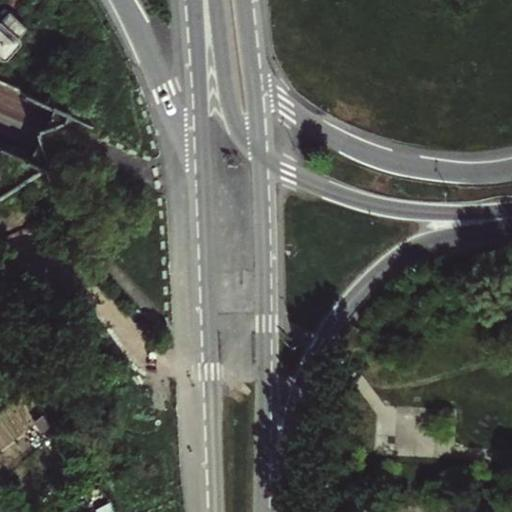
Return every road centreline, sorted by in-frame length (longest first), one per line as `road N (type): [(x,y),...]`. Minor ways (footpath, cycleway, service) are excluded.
road 1 (trunk): [(273,511),(302,386),(351,302),(408,254),(511,225)]
road 2 (tertiary): [(261,511),(258,152)]
road 3 (tertiary): [(203,187),(215,511)]
road 4 (trunk): [(511,169),(423,169),(355,150),(308,127),(271,96),(250,53)]
road 5 (trunk): [(258,152),(305,179),(385,206),(511,210)]
road 6 (trunk): [(119,0),(203,187)]
road 7 (tertiary): [(195,7),(203,187)]
road 8 (trunk): [(195,7),(231,110),(258,152)]
